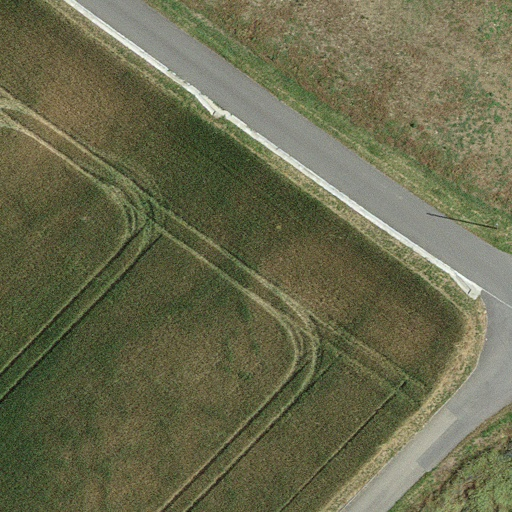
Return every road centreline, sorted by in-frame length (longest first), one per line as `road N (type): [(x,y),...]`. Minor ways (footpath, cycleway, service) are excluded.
road 1 (residential): [(511,282),(96,0)]
road 2 (unclassified): [(511,363),(368,511)]
